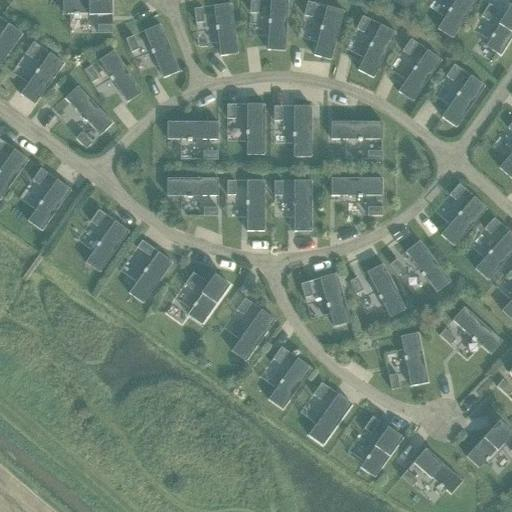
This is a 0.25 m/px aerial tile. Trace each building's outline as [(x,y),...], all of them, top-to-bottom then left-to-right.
[(112,16),(112,0),(63,0),(63,16),(74,15),(74,17),(78,17),(78,15),(89,15),(89,16),(112,16)] [(258,1),(250,0),(250,14),(258,15),(258,1)] [(448,13),(437,30),(452,39),(477,0),(456,0),(450,10),(450,9),(447,12),(448,13)] [(285,51),(287,2),(269,1),(267,24),(269,24),(268,35),(267,35),(266,39),(268,39),(267,50),(285,51)] [(315,5),(307,3),(304,17),(311,19),(315,5)] [(237,54),(230,6),(212,8),(215,31),(216,31),(218,42),(216,42),(217,46),(218,46),(220,57),(237,54)] [(496,10),(489,6),(482,17),(488,22),(496,10)] [(500,57),(511,38),(511,6),(498,25),(499,26),(494,35),(492,34),(490,38),(491,38),(485,48),(500,57)] [(330,60),(343,12),(325,8),(319,30),(320,30),(317,41),(316,40),(315,44),(316,45),(314,55),(330,60)] [(202,9),(194,10),(196,24),(203,23),(202,9)] [(363,18),(356,30),(363,34),(370,21),(363,18)] [(0,66),(22,35),(7,24),(0,33),(0,66)] [(98,34),(112,34),(112,26),(98,26),(98,34)] [(369,48),(357,71),(373,79),(396,34),(380,26),(371,44),(370,44),(368,47),(369,48)] [(178,73),(160,27),(143,34),(151,56),(153,55),(157,65),(155,66),(157,70),(158,69),(162,79),(178,73)] [(133,38),(125,41),(131,54),(138,51),(133,38)] [(411,41),(402,52),(409,57),(417,45),(411,41)] [(40,47),(34,43),(26,54),(32,59),(40,47)] [(413,101),(441,60),(426,50),(413,69),(414,70),(407,78),(406,78),(404,81),(405,82),(399,91),(413,101)] [(36,104),(64,64),(49,53),(36,72),(37,73),(31,82),(29,81),(27,84),(28,85),(22,94),(36,104)] [(140,94),(114,53),(98,63),(111,82),(112,82),(118,91),(116,92),(119,95),(120,94),(126,104),(140,94)] [(460,71),(454,66),(446,78),(453,82),(460,71)] [(90,67),(83,72),(91,83),(97,79),(90,67)] [(457,127),(485,87),(469,76),(456,95),(457,96),(451,105),(450,104),(447,107),(449,108),(443,117),(457,127)] [(112,124),(78,89),(65,102),(81,118),(82,118),(89,125),(88,126),(91,129),(92,128),(100,136),(112,124)] [(247,156),(264,156),(264,105),(247,105),(247,132),(246,132),(246,136),(247,136),(247,156)] [(235,120),(235,106),(227,106),(227,120),(235,120)] [(294,158),(311,158),(311,124),(311,107),(294,107),(294,118),(294,134),(293,134),(293,138),(294,138),(294,146),(294,158)] [(282,122),(282,108),(274,108),(274,122),(278,122),(282,122)] [(218,141),(218,123),(167,123),(167,141),(187,141),(187,142),(191,142),(191,141),(218,141)] [(382,141),(382,123),(331,123),(331,141),(357,141),(357,142),(361,142),(361,141),(382,141)] [(81,134),(75,140),(85,150),(91,144),(81,134)] [(0,201),(28,161),(13,150),(0,168),(0,169),(1,170),(0,170),(0,201)] [(217,152),(203,152),(203,160),(217,160),(217,152)] [(381,152),(367,152),(367,160),(381,160),(381,152)] [(511,178),(511,153),(509,157),(508,156),(505,159),(507,160),(500,169),(511,178)] [(46,174),(40,170),(32,181),(38,186),(46,174)] [(42,231),(70,191),(55,180),(42,200),(43,200),(36,209),(35,208),(33,211),(34,212),(28,221),(42,231)] [(218,197),(218,180),(167,180),(167,197),(187,197),(187,198),(191,198),(191,197),(218,197)] [(382,197),(382,180),(331,180),(331,197),(358,197),(358,198),(362,198),(362,197),(382,197)] [(235,196),(235,182),(227,182),(227,196),(235,196)] [(247,232),(264,233),(264,182),(247,182),(247,202),(246,202),(246,206),(247,206),(247,232)] [(294,233),(311,233),(311,182),(294,182),(294,202),(293,202),(293,206),(294,206),(294,233)] [(282,197),(282,183),(274,183),(274,197),(282,197)] [(459,186),(450,196),(456,201),(465,191),(459,186)] [(458,216),(440,236),(453,248),(487,209),(474,198),(460,213),(460,212),(457,216),(458,216)] [(382,208),(368,209),(368,217),(382,217),(382,208)] [(217,209),(203,209),(203,217),(217,217),(217,209)] [(105,216),(98,211),(90,223),(96,227),(105,216)] [(497,226),(491,220),(482,230),(488,236),(497,226)] [(100,273),(128,233),(113,222),(100,241),(101,242),(95,251),(93,250),(91,253),(92,254),(86,263),(100,273)] [(488,255),(475,270),(488,282),(511,254),(511,235),(509,232),(491,252),(490,251),(487,254),(488,255)] [(147,247),(141,242),(133,254),(139,258),(147,247)] [(419,242),(405,253),(421,274),(423,278),(424,277),(436,293),(450,282),(419,242)] [(143,304),(171,263),(156,253),(143,272),(144,273),(137,281),(136,281),(134,284),(135,285),(129,294),(143,304)] [(396,260),(390,265),(399,276),(405,272),(396,260)] [(382,265),(367,273),(379,297),(378,297),(380,301),(381,300),(390,318),(405,311),(382,265)] [(199,279),(193,274),(185,286),(191,290),(199,279)] [(349,321),(336,274),(318,279),(324,302),(326,302),(329,312),(327,312),(328,316),(330,316),(333,326),(349,321)] [(201,326),(230,286),(215,276),(201,295),(202,295),(196,304),(195,303),(192,306),(193,307),(187,316),(201,326)] [(357,279),(350,282),(356,295),(363,291),(357,279)] [(308,283),(300,285),(304,298),(312,296),(308,283)] [(511,319),(511,299),(511,298),(508,301),(509,302),(502,310),(511,319)] [(252,304),(245,300),(237,311),(244,316),(252,304)] [(502,342),(465,309),(453,323),(470,338),(471,337),(479,345),(478,346),(481,348),(482,347),(490,355),(502,342)] [(248,361),(276,321),(261,310),(247,329),(248,330),(242,339),(241,338),(238,341),(240,342),(233,351),(248,361)] [(445,331),(440,337),(450,346),(455,340),(445,331)] [(427,382),(417,334),(399,337),(404,360),(405,360),(407,370),(406,371),(407,375),(408,374),(410,385),(427,382)] [(287,353),(281,348),(273,360),(279,364),(287,353)] [(283,410),(311,370),(296,359),(283,378),(284,379),(277,388),(276,387),(274,390),(275,391),(269,400),(283,410)] [(396,375),(388,376),(391,390),(399,389),(396,375)] [(511,390),(502,382),(497,388),(508,397),(511,391),(511,390)] [(327,389),(320,384),(312,396),(318,400),(327,389)] [(322,446),(350,406),(335,395),(322,414),(323,415),(317,424),(315,423),(313,426),(314,427),(308,436),(322,446)] [(379,423),(372,418),(364,430),(371,434),(379,423)] [(511,435),(511,433),(499,422),(466,458),(479,469),(486,461),(487,462),(490,460),(489,459),(496,451),(497,451),(511,435)] [(374,479),(403,439),(388,428),(374,447),(375,448),(369,457),(367,456),(365,459),(366,460),(360,469),(374,479)] [(462,482),(425,450),(413,464),(430,479),(431,478),(439,486),(438,487),(441,489),(442,488),(450,495),(462,482)] [(406,472),(401,478),(411,487),(417,481),(406,472)]
